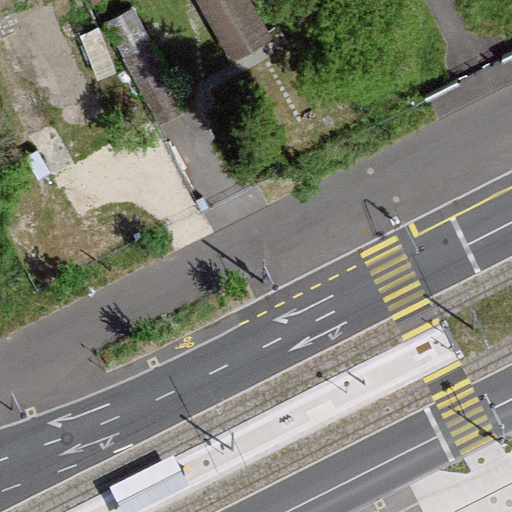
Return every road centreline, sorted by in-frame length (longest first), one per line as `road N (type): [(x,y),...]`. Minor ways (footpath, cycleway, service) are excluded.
road 1 (secondary): [(511,223),(98,432),(0,473)]
road 2 (secondary): [(288,511),(511,399)]
